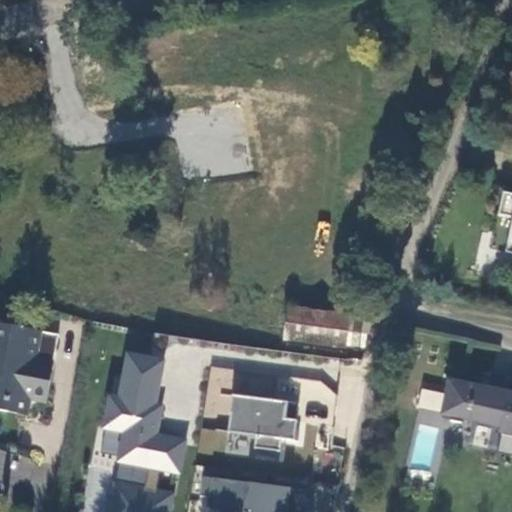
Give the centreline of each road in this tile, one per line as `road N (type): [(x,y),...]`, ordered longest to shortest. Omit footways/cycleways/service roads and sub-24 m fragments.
road 1 (residential): [(507,0),(387,309)]
road 2 (residential): [(51,14),(73,123),(99,133),(170,126)]
road 3 (residential): [(387,309),(338,511)]
road 4 (residential): [(387,309),(511,334)]
